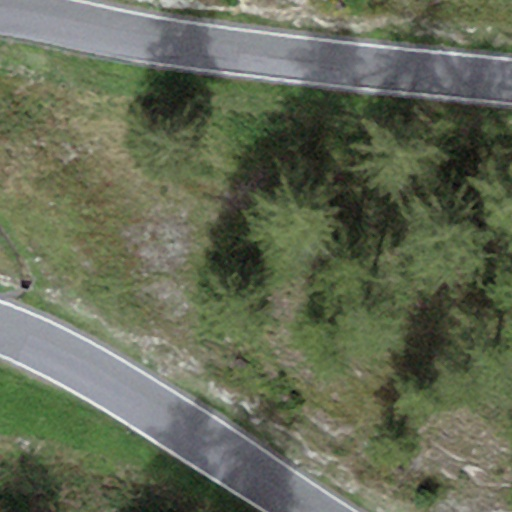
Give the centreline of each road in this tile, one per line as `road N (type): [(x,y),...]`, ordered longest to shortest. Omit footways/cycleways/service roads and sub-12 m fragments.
road 1 (tertiary): [(511,87),(184,48),(0,12)]
road 2 (tertiary): [(0,328),(51,341),(302,511)]
